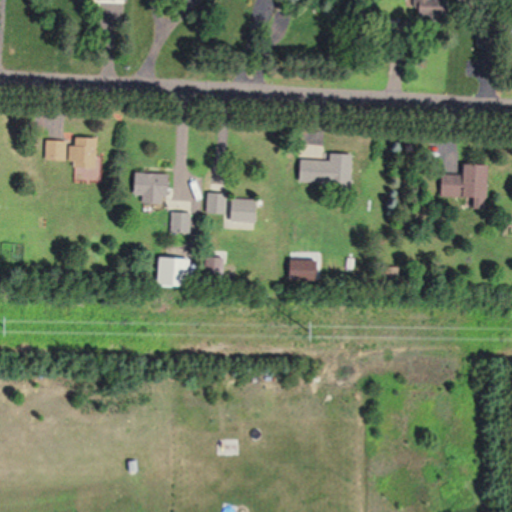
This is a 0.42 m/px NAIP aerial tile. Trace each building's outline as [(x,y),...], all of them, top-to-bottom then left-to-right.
[(102,138),(74,137),(74,141),(49,140),(48,160),(77,161),(77,178),(101,179),(102,138)] [(303,158),(302,182),(355,184),(357,154),(335,154),(334,160),(303,158)] [(492,165),(469,164),(468,175),(446,175),(445,198),(478,199),(477,208),(491,208),(492,165)] [(167,194),(174,194),(174,174),(140,174),(140,195),(148,195),(148,204),(167,204),(167,194)] [(230,193),(209,193),(209,214),(230,214),(230,193)] [(234,222),(261,222),(261,211),(250,211),(250,202),(234,202),(234,222)] [(194,233),(194,212),(176,212),(176,233),(194,233)]
